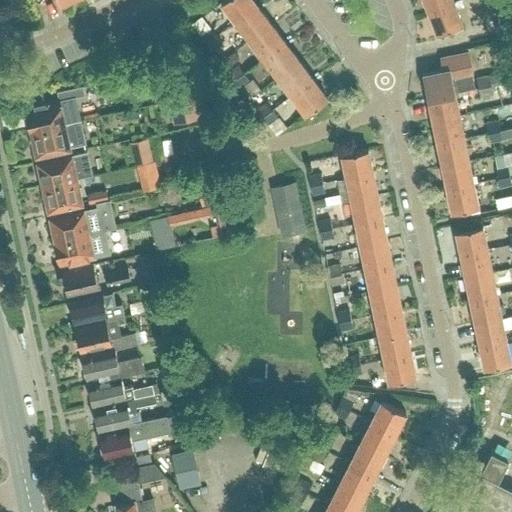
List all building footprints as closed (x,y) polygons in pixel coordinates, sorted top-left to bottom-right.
[(222,0),(221,1),(236,20),(257,3),(254,0),(222,0)] [(424,0),(428,10),(454,0),(453,0),(424,0)] [(454,0),(428,10),(436,32),(462,22),(454,0)] [(236,20),(250,38),(271,22),(257,3),(236,20)] [(250,38),(264,57),(285,40),(271,22),(250,38)] [(210,27),(200,34),(206,42),(216,35),(210,27)] [(206,42),(211,49),(221,42),(216,35),(206,42)] [(264,57),(278,75),(299,59),(285,40),(264,57)] [(427,96),(427,95),(455,90),(452,76),(473,71),(469,51),(444,56),(446,68),(422,72),(427,96)] [(278,75),(292,93),(313,77),(299,59),(278,75)] [(238,64),(228,72),(233,79),(244,71),(238,64)] [(233,79),(239,86),(249,79),(244,71),(233,79)] [(488,74),(476,77),(478,86),(490,83),(488,74)] [(313,77),(292,93),(305,112),(327,96),(313,77)] [(478,86),(480,95),(492,93),(490,83),(478,86)] [(26,105),(31,130),(65,122),(79,119),(74,96),(84,94),(82,84),(58,90),(59,98),(26,105)] [(427,97),(432,120),(460,114),(455,90),(427,95),(427,97)] [(272,108),(266,101),(256,108),(261,115),(272,108)] [(261,115),(267,122),(277,115),(272,108),(261,115)] [(432,120),(437,142),(464,137),(460,114),(432,120)] [(65,122),(31,130),(37,153),(85,143),(79,119),(65,122)] [(486,122),(487,131),(500,128),(498,119),(486,122)] [(487,131),(489,140),(502,137),(500,128),(487,131)] [(437,142),(441,165),(469,159),(464,137),(437,142)] [(340,154),(345,177),(373,171),(368,148),(340,154)] [(38,161),(43,184),(77,177),(77,178),(92,174),(86,150),(38,161)] [(441,165),(446,188),(474,182),(469,159),(441,165)] [(141,163),(146,183),(158,180),(156,171),(154,164),(153,160),(141,163)] [(507,165),(495,168),(497,176),(509,173),(507,165)] [(345,177),(350,200),(377,194),(373,171),(345,177)] [(320,173),(307,175),(309,184),(322,182),(320,173)] [(497,176),(499,185),(511,182),(509,173),(497,176)] [(77,177),(43,184),(49,208),(82,200),(77,178),(77,177)] [(272,186),(282,233),(303,229),(294,182),(278,185),(272,186)] [(309,184),(311,193),(324,191),(322,182),(309,184)] [(474,182),(446,188),(451,210),(478,205),(474,182)] [(350,200),(355,222),(382,217),(377,194),(350,200)] [(84,208),(50,215),(56,239),(104,228),(104,229),(114,227),(108,198),(96,201),(97,205),(84,208)] [(355,222),(359,245),(387,239),(382,217),(355,222)] [(331,227),(329,218),(317,221),(319,230),(331,227)] [(455,230),(460,253),(487,248),(482,224),(455,230)] [(319,230),(321,239),(333,236),(331,227),(319,230)] [(56,239),(61,264),(110,253),(104,229),(104,228),(56,239)] [(359,245),(364,268),(391,262),(387,239),(359,245)] [(114,256),(143,254),(142,240),(113,242),(114,256)] [(460,253),(465,276),(492,270),(487,248),(460,253)] [(62,269),(67,292),(99,285),(93,262),(62,269)] [(364,268),(369,290),(396,285),(391,262),(364,268)] [(328,275),(341,272),(339,263),(327,266),(328,275)] [(127,267),(104,272),(107,284),(130,278),(127,267)] [(465,276),(469,299),(496,293),(492,270),(465,276)] [(328,275),(330,284),(343,281),(341,272),(328,275)] [(369,290),(373,313),(401,307),(396,285),(369,290)] [(106,318),(125,314),(122,302),(106,306),(103,292),(69,300),(75,322),(105,315),(106,318)] [(469,299),(474,321),(501,316),(496,293),(469,299)] [(373,313),(378,336),(405,330),(401,307),(373,313)] [(350,317),(348,308),(336,311),(338,320),(350,317)] [(474,321),(479,344),(506,338),(501,316),(474,321)] [(338,320),(340,329),(352,327),(350,317),(338,320)] [(106,318),(75,326),(81,350),(107,344),(108,349),(116,347),(137,343),(134,331),(111,336),(106,318)] [(378,336),(383,358),(410,353),(405,330),(378,336)] [(506,338),(479,344),(484,367),(511,361),(506,338)] [(108,349),(82,355),(87,377),(119,370),(120,375),(121,375),(145,370),(142,355),(118,360),(116,347),(108,349)] [(345,356),(347,365),(360,362),(358,353),(345,356)] [(410,353),(383,358),(387,381),(415,375),(410,353)] [(347,365),(349,374),(361,371),(360,362),(347,365)] [(88,382),(93,404),(126,397),(121,375),(120,375),(88,382)] [(132,388),(134,396),(134,397),(148,394),(148,393),(158,391),(156,383),(132,388)] [(134,397),(134,396),(133,397),(135,405),(149,403),(149,402),(153,401),(151,394),(148,395),(148,394),(134,397)] [(353,401),(341,396),(337,404),(348,410),(353,401)] [(380,399),(369,420),(394,433),(405,411),(380,399)] [(99,429),(128,423),(132,422),(127,401),(94,408),(99,429)] [(337,404),(333,412),(344,418),(348,410),(337,404)] [(132,422),(128,423),(128,427),(99,433),(105,456),(135,449),(132,439),(170,430),(166,414),(132,422)] [(369,420),(359,441),(384,454),(394,433),(369,420)] [(327,450),(332,442),(320,437),(316,445),(327,450)] [(359,441),(348,462),(373,474),(384,454),(359,441)] [(469,442),(454,476),(474,485),(489,451),(469,442)] [(316,445),(312,453),(323,459),(327,450),(316,445)] [(193,447),(171,451),(179,487),(201,483),(193,447)] [(489,451),(474,485),(493,493),(508,459),(489,451)] [(511,460),(508,459),(493,493),(511,501),(511,460)] [(134,466),(137,480),(164,474),(153,462),(134,466)] [(348,462),(338,482),(363,495),(373,474),(348,462)] [(310,484),(299,478),(295,486),(306,492),(310,484)] [(338,482),(327,503),(345,511),(353,511),(363,495),(338,482)] [(117,511),(157,511),(153,496),(143,499),(140,486),(121,490),(123,501),(115,503),(117,511)] [(295,486),(291,494),(302,500),(306,492),(295,486)] [(455,498),(452,506),(463,510),(466,502),(455,498)] [(466,502),(463,510),(467,511),(474,511),(477,506),(466,502)] [(345,511),(327,503),(322,511),(345,511)]
